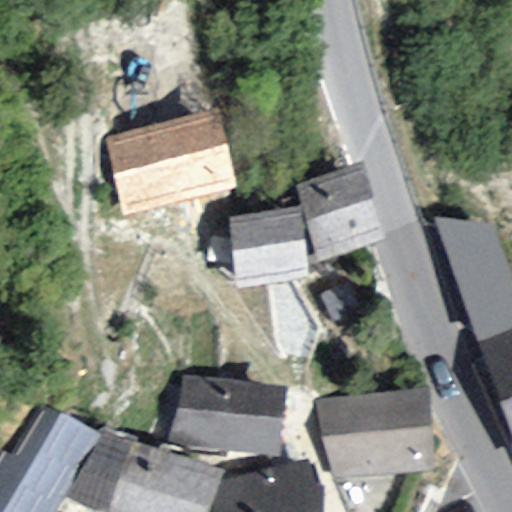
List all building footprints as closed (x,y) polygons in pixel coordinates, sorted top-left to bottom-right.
[(154,129),(164,175),(216,164),(206,118),(154,129)] [(359,169),(302,185),(324,262),(382,246),(359,169)] [(293,200),(230,209),(241,284),(304,274),(293,200)] [(511,322),(498,327),(511,372),(511,322)] [(282,389),(190,377),(183,436),(275,447),(282,389)] [(426,392),(343,398),(348,470),(431,464),(426,392)] [(0,511),(58,511),(102,432),(40,399),(0,473),(0,511)] [(196,511),(209,480),(122,445),(100,501),(127,511),(196,511)] [(310,511),(310,472),(225,473),(225,511),(310,511)]
